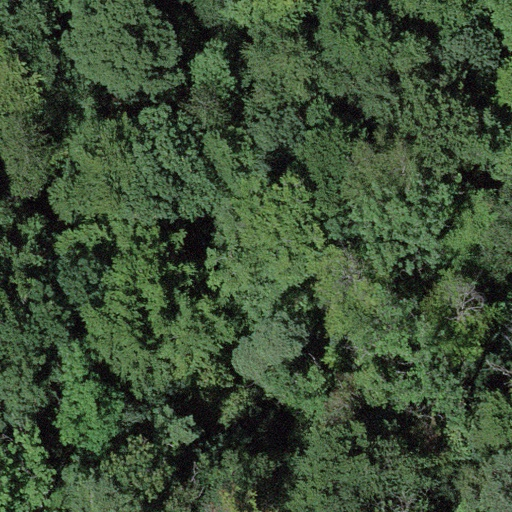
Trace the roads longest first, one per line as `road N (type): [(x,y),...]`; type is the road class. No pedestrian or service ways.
road 1 (track): [(511,99),(402,184),(0,357)]
road 2 (track): [(0,291),(334,0)]
